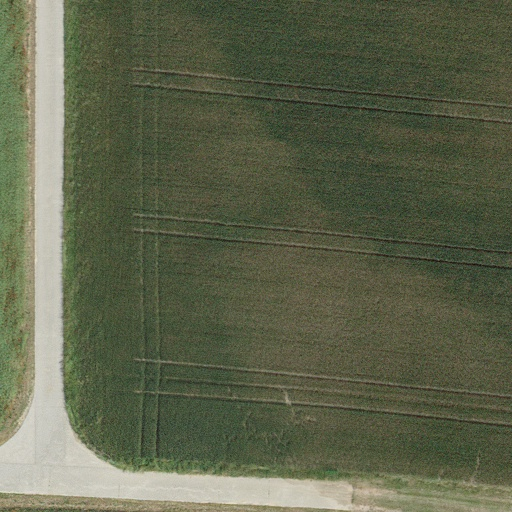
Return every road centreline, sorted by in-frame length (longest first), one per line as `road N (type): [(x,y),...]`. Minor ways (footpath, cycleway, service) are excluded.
road 1 (track): [(53,0),(49,425),(27,471),(0,473)]
road 2 (track): [(332,493),(27,471)]
